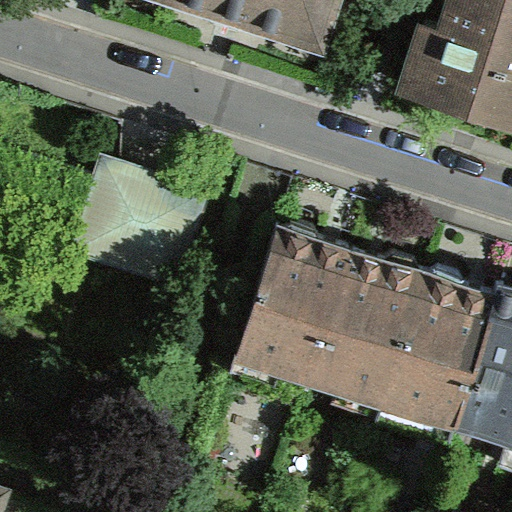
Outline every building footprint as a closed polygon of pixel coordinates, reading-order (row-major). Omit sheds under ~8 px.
[(202,0),(218,5),(321,38),(333,0),(202,0)] [(511,0),(452,0),(446,21),(426,15),(405,81),(511,114),(511,0)] [(175,273),(198,204),(134,183),(99,172),(77,241),(175,273)] [(278,369),(307,379),(351,240),(317,228),(313,221),(301,217),(292,215),(285,218),(278,217),(231,363),(276,377),(278,369)] [(377,410),(424,263),(417,261),(414,253),(402,250),(393,247),(385,251),(351,240),(307,379),(335,388),(332,395),(377,410)] [(424,263),(377,410),(450,433),(451,429),(496,287),(462,275),(458,268),(445,263),(437,261),(430,265),(424,263)] [(511,281),(499,277),(496,287),(451,429),(452,429),(459,444),(511,459),(511,281)]
